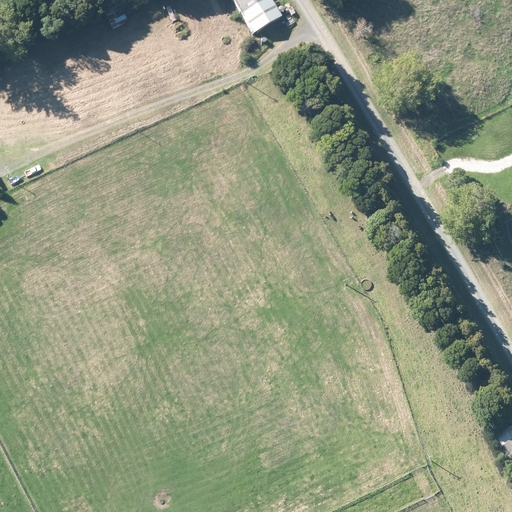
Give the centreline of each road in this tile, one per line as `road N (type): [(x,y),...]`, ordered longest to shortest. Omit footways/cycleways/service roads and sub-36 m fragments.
road 1 (unclassified): [(311,0),(511,343)]
road 2 (unknown): [(324,21),(6,160)]
